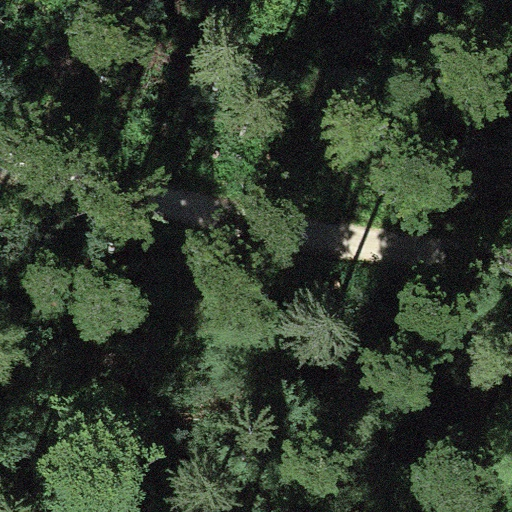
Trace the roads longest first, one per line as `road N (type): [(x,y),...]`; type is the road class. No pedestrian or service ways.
road 1 (track): [(0,158),(511,258)]
road 2 (track): [(0,80),(511,36)]
